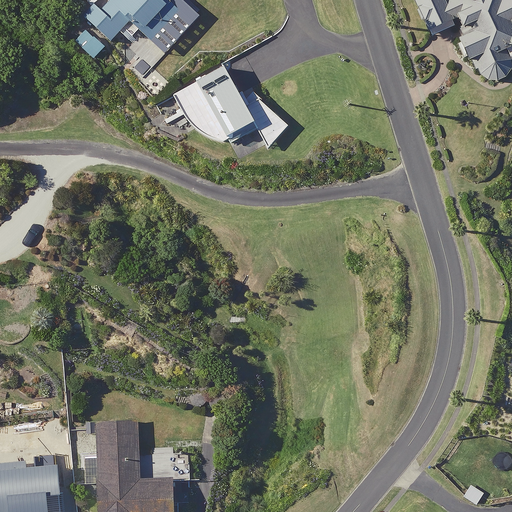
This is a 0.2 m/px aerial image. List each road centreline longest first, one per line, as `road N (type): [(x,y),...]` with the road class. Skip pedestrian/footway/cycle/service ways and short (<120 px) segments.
road 1 (residential): [(420,180),(259,198),(66,137),(0,138)]
road 2 (residential): [(354,511),(435,405),(453,344),(448,268),(420,180)]
road 3 (residential): [(420,180),(370,0)]
